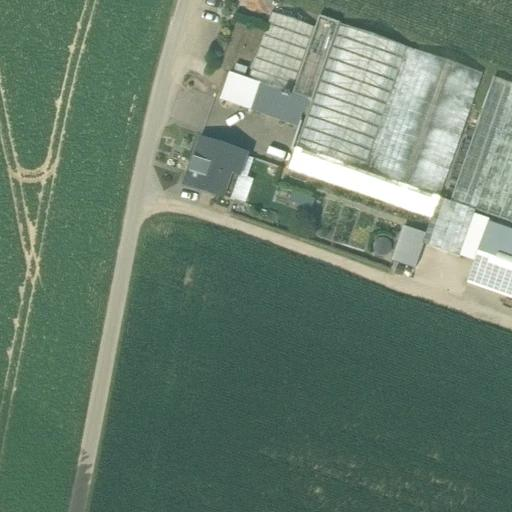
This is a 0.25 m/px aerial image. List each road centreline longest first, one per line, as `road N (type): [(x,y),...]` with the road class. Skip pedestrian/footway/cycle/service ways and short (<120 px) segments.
road 1 (unclassified): [(185,0),(164,66),(75,511)]
road 2 (track): [(139,194),(511,322)]
